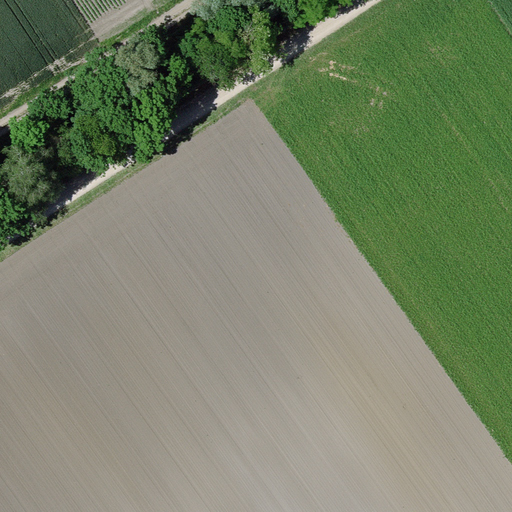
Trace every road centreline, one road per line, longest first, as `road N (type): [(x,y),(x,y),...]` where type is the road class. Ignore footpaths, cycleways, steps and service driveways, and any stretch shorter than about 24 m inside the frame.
road 1 (track): [(0,226),(340,0)]
road 2 (track): [(189,0),(0,124)]
